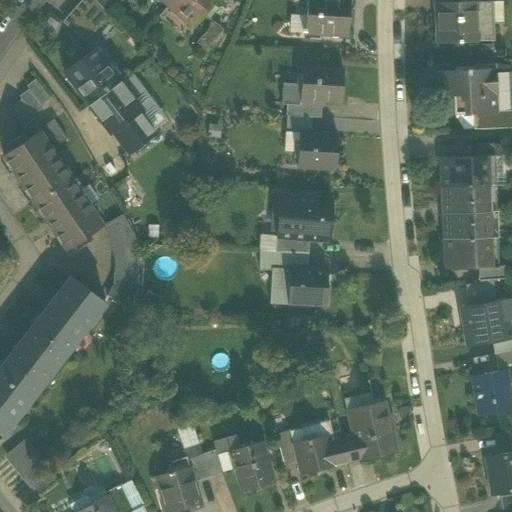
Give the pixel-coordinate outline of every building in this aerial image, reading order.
[(125,0),(94,0),(94,1),(110,17),(127,1),(125,0)] [(216,0),(173,0),(168,6),(193,27),(216,0)] [(306,0),(306,14),(305,33),(347,36),(349,9),(350,9),(350,0),(306,0)] [(85,42),(110,17),(94,1),(69,26),(85,42)] [(436,5),(437,43),(477,42),(493,41),(492,2),(476,3),(476,2),(456,3),(436,3),(436,5)] [(291,33),(305,33),(306,14),(293,14),(291,33)] [(196,43),(205,51),(222,31),(213,23),(196,43)] [(63,72),(89,105),(119,82),(94,49),(63,72)] [(302,68),(301,83),(299,104),(320,105),(323,106),(323,101),(341,102),(343,71),(302,68)] [(496,113),(496,112),(494,73),(494,69),(438,71),(440,115),(472,114),(496,113)] [(509,72),(494,73),(496,112),(511,110),(511,94),(510,95),(509,72)] [(142,112),(151,104),(129,74),(119,82),(142,112)] [(26,87),(28,90),(41,106),(49,99),(35,80),(26,87)] [(142,112),(119,82),(89,105),(111,134),(113,133),(139,113),(142,112)] [(288,103),(299,104),(301,83),(283,82),(282,103),(288,103)] [(42,108),(41,106),(28,90),(19,97),(21,100),(33,115),(42,108)] [(0,151),(2,156),(38,132),(14,96),(0,116),(0,151)] [(288,103),(287,116),(311,118),(319,118),(320,105),(299,104),(288,103)] [(139,113),(152,130),(165,121),(151,104),(142,112),(139,113)] [(472,114),(473,130),(511,128),(511,110),(496,112),(496,113),(472,114)] [(113,133),(127,151),(153,132),(152,130),(139,113),(113,133)] [(310,134),(311,118),(287,116),(286,134),(299,135),(299,134),(310,134)] [(42,127),(55,147),(67,139),(53,119),(42,127)] [(53,231),(66,250),(102,227),(87,205),(78,191),(68,177),(38,132),(2,156),(15,175),(14,175),(20,184),(22,184),(33,200),(46,220),(46,221),(52,231),(53,231)] [(299,135),(286,134),(285,152),(298,153),(299,135)] [(297,168),(335,170),(337,136),(310,134),(299,134),(299,135),(298,153),(297,168)] [(488,156),(488,157),(501,157),(501,144),(473,145),(474,156),(488,156)] [(441,158),(442,188),(489,186),(488,157),(488,156),(474,156),(441,158)] [(503,157),(501,157),(488,157),(489,186),(504,186),(503,157)] [(78,191),(87,205),(97,198),(88,185),(78,191)] [(442,188),(443,214),(490,212),(489,186),(442,188)] [(309,239),(329,241),(332,201),(278,197),(276,235),(276,237),(309,239)] [(443,214),(444,240),(491,238),(490,212),(443,214)] [(108,238),(114,261),(113,284),(107,297),(135,312),(139,244),(122,214),(102,227),(108,238)] [(205,218),(192,220),(195,245),(208,244),(205,218)] [(275,250),(276,237),(276,235),(260,235),(259,249),(275,250)] [(276,237),(275,250),(275,251),(308,253),(309,239),(276,237)] [(492,267),(491,238),(444,240),(445,270),(477,269),(492,268),(492,267)] [(306,271),(308,253),(275,251),(275,250),(259,249),(259,270),(270,270),(276,270),(289,271),(289,270),(306,271)] [(477,269),(478,281),(492,279),(505,278),(505,266),(492,267),(492,268),(477,269)] [(289,305),(290,302),(288,302),(289,271),(276,270),(275,283),(270,282),(269,304),(289,305)] [(289,270),(289,271),(288,302),(290,302),(325,304),(327,272),(306,271),(289,270)] [(46,306),(30,328),(65,355),(76,340),(75,340),(92,317),(93,318),(103,304),(68,277),(52,298),(51,298),(45,305),(46,306)] [(465,285),(469,308),(495,303),(492,281),(478,283),(465,285)] [(460,309),(466,346),(491,342),(511,338),(511,337),(508,321),(511,319),(511,300),(495,303),(469,308),(460,309)] [(367,325),(331,323),(331,337),(366,339),(367,325)] [(30,328),(4,361),(40,388),(65,355),(30,328)] [(491,342),(494,354),(511,350),(511,337),(511,338),(491,342)] [(511,364),(511,350),(494,354),(497,367),(505,366),(511,364)] [(29,401),(40,388),(4,361),(0,366),(0,436),(1,437),(12,423),(11,423),(28,400),(29,401)] [(471,377),(478,415),(511,409),(511,407),(508,383),(505,371),(497,372),(471,377)] [(343,399),(346,411),(374,404),(371,392),(343,399)] [(342,440),(347,463),(360,460),(395,452),(395,450),(399,449),(395,431),(391,431),(383,402),(374,404),(346,411),(352,438),(342,440)] [(183,449),(198,444),(189,418),(174,423),(183,449)] [(336,420),(324,424),(327,434),(328,434),(330,443),(341,440),(336,420)] [(289,433),(292,444),(327,434),(324,424),(289,433)] [(275,436),(283,466),(297,462),(292,444),(289,433),(275,436)] [(328,434),(327,434),(292,444),(297,462),(300,476),(333,467),(333,466),(328,443),(330,443),(328,434)] [(223,473),(235,469),(230,451),(240,448),(236,435),(213,442),(215,450),(216,450),(223,473)] [(328,443),(333,466),(347,463),(342,440),(341,440),(330,443),(328,443)] [(261,442),(240,448),(230,451),(235,469),(242,492),(273,483),(261,442)] [(8,458),(31,486),(50,470),(27,443),(8,458)] [(186,460),(202,455),(198,444),(183,449),(185,457),(186,460)] [(215,450),(202,455),(209,477),(223,473),(216,450),(215,450)] [(511,452),(485,457),(491,495),(511,491),(511,452)] [(193,483),(209,477),(202,455),(186,460),(185,460),(188,467),(193,483)] [(186,460),(185,457),(171,462),(166,471),(167,473),(188,467),(185,460),(186,460)] [(155,477),(165,511),(172,511),(200,504),(193,483),(188,467),(167,473),(155,477)] [(58,479),(50,470),(31,486),(39,495),(58,479)] [(121,487),(133,511),(142,506),(130,482),(121,487)] [(110,502),(115,511),(131,511),(133,511),(121,487),(119,485),(104,493),(109,503),(110,502)] [(90,511),(109,503),(104,493),(103,491),(88,499),(83,498),(72,504),(71,507),(73,511),(90,511)] [(503,510),(511,509),(511,508),(511,495),(500,498),(503,510)] [(115,511),(110,502),(109,503),(90,511),(115,511)]
